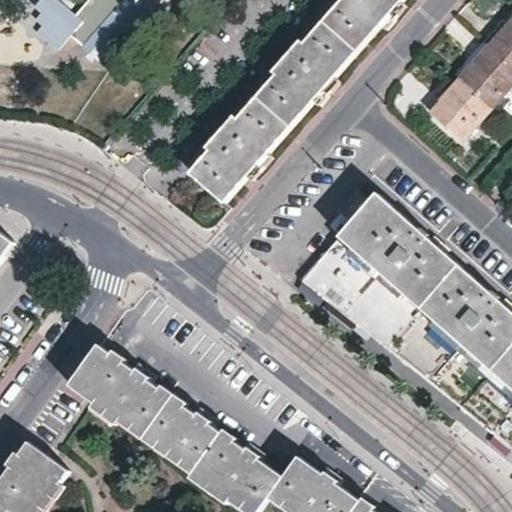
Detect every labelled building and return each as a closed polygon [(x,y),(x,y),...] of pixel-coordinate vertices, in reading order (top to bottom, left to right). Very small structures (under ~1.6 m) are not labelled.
[(86,0),(78,10),(67,0),(39,0),(38,2),(44,7),(39,14),(46,21),(41,27),(62,46),(74,33),(101,55),(107,49),(119,58),(138,37),(133,33),(144,21),(148,24),(166,3),(161,0),(86,0)] [(403,0),(343,0),(306,43),(303,40),(279,67),(283,70),(240,120),(236,117),(213,142),(217,146),(194,172),(228,202),(403,0)] [(511,63),(511,3),(511,4),(493,25),(497,28),(487,41),(511,63)] [(511,76),(511,63),(487,41),(476,54),(471,50),(452,71),(488,104),(511,76)] [(488,104),(452,71),(434,93),(438,97),(428,108),(459,136),(488,104)] [(432,238),(380,193),(373,201),(361,190),(350,202),(338,215),(340,216),(331,226),(343,236),(306,277),(511,441),(511,308),(501,299),(432,238)] [(0,263),(16,242),(0,229),(0,263)] [(85,365),(73,382),(254,511),(259,511),(271,495),(294,511),(381,511),(312,461),(301,454),(285,475),(251,450),(235,438),(192,407),(122,356),(101,342),(85,365)] [(0,511),(41,511),(74,468),(33,438),(6,476),(3,474),(0,478),(0,511)]
